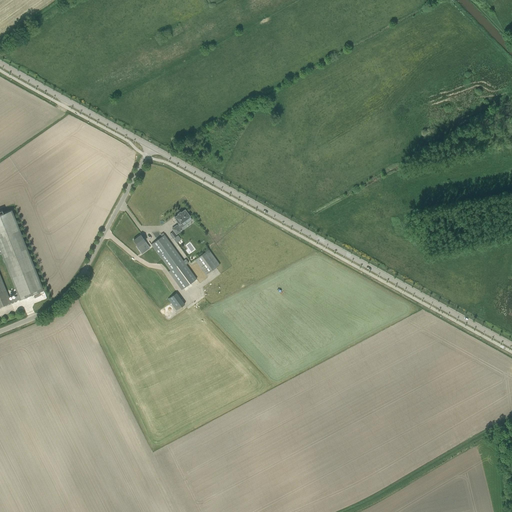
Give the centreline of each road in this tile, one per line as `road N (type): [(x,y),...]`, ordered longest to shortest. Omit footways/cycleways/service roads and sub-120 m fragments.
road 1 (tertiary): [(511,345),(151,147)]
road 2 (unclassified): [(0,331),(55,305),(75,284),(151,147)]
road 3 (tertiary): [(151,147),(0,65)]
